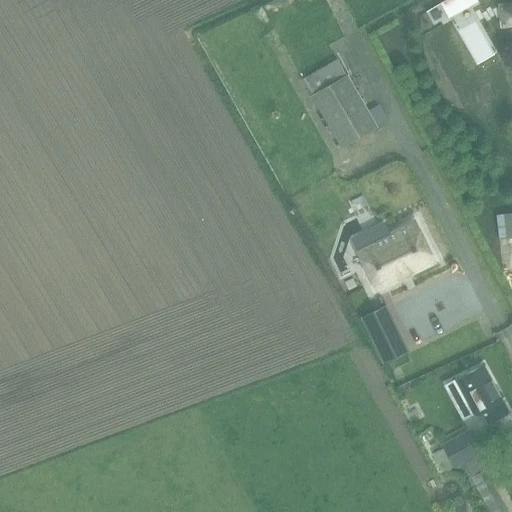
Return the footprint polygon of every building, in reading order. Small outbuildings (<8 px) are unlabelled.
[(483,3),(484,23),(502,22),(501,2),(483,3)] [(378,128),(347,75),(338,58),(302,79),(342,148),(378,128)] [(332,164),(291,92),(286,84),(250,104),(255,113),(248,117),(290,189),(332,164)] [(511,210),(482,214),(484,239),(511,236),(511,210)] [(377,288),(434,261),(416,223),(390,235),(358,251),(377,288)] [(479,333),(488,349),(497,343),(487,327),(479,333)] [(398,329),(372,341),(383,364),(409,352),(398,329)] [(508,411),(489,377),(483,366),(455,381),(473,414),(482,409),(489,422),(508,411)] [(483,451),(479,444),(472,430),(443,445),(444,447),(432,454),(442,473),(458,465),(466,480),(490,468),(482,452),(483,451)] [(472,481),(489,511),(508,511),(485,473),(472,481)] [(486,511),(477,494),(461,502),(466,511),(486,511)]
